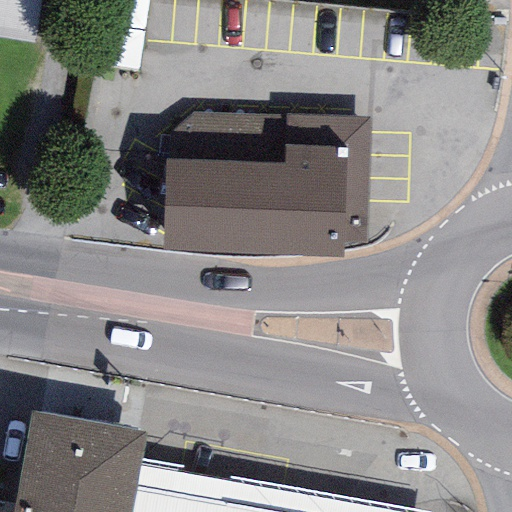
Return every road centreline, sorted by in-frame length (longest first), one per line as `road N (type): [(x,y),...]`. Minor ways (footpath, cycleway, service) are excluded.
road 1 (primary): [(429,342),(207,332),(0,301)]
road 2 (primary): [(511,219),(452,259),(437,285),(429,342)]
road 3 (primary): [(429,342),(449,396),(468,417),(511,441)]
